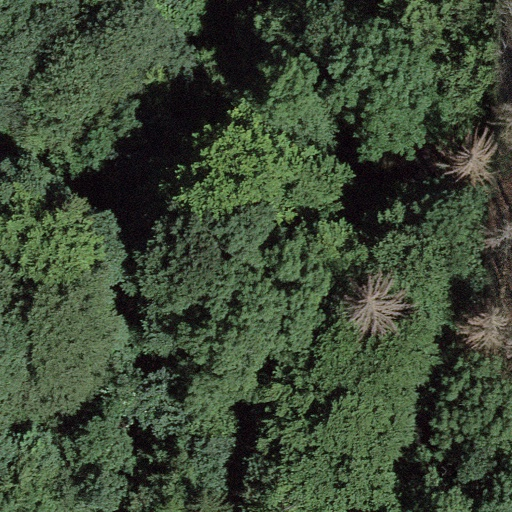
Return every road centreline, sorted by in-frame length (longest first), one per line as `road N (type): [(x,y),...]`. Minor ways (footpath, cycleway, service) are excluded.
road 1 (track): [(384,511),(399,423),(416,0)]
road 2 (track): [(248,511),(217,377),(103,250),(0,88)]
road 3 (track): [(103,250),(83,511)]
